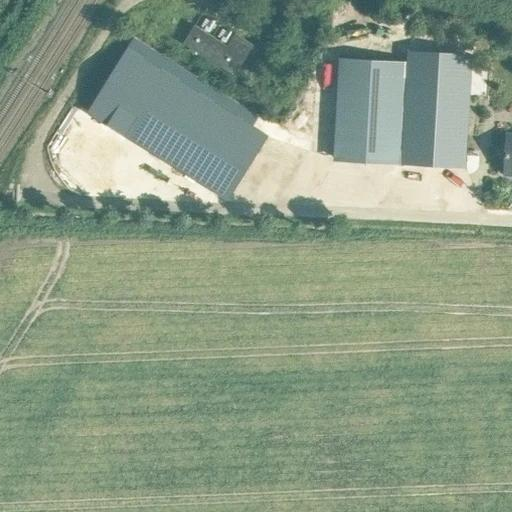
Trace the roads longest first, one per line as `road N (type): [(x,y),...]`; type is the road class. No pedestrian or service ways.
road 1 (unclassified): [(511,219),(47,194)]
road 2 (unclassified): [(47,194),(32,169),(36,147),(130,0)]
